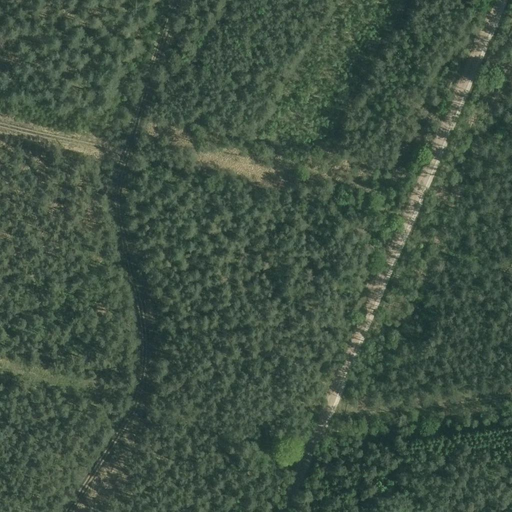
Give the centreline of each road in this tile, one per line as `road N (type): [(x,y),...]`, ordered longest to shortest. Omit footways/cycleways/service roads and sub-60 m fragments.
road 1 (track): [(281,511),(497,0)]
road 2 (track): [(328,402),(372,410),(511,392)]
